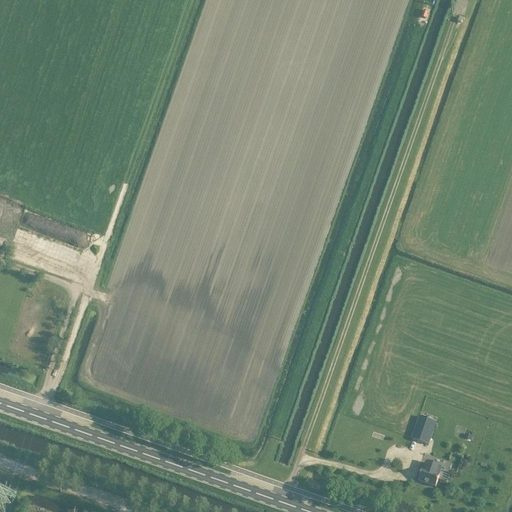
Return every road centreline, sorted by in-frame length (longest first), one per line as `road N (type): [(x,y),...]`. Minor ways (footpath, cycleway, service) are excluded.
road 1 (track): [(296,463),(456,9)]
road 2 (primary): [(314,511),(0,401)]
road 3 (track): [(125,184),(58,377),(48,384)]
road 4 (tertiary): [(147,511),(0,459)]
